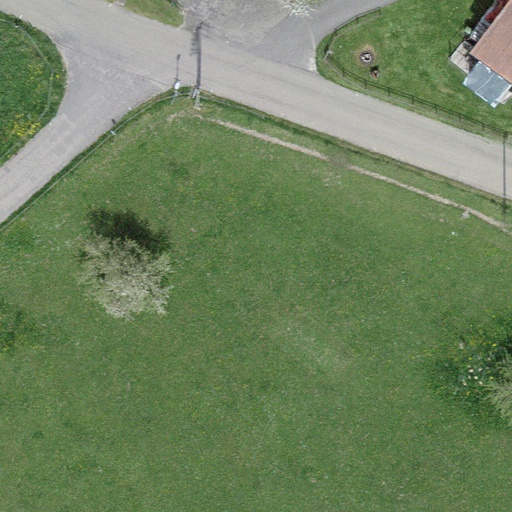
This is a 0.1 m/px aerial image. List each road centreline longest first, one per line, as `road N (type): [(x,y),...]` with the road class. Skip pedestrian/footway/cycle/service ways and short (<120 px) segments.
road 1 (unclassified): [(511,175),(163,51)]
road 2 (unclassified): [(0,192),(163,51)]
road 3 (unclassified): [(163,51),(47,0)]
